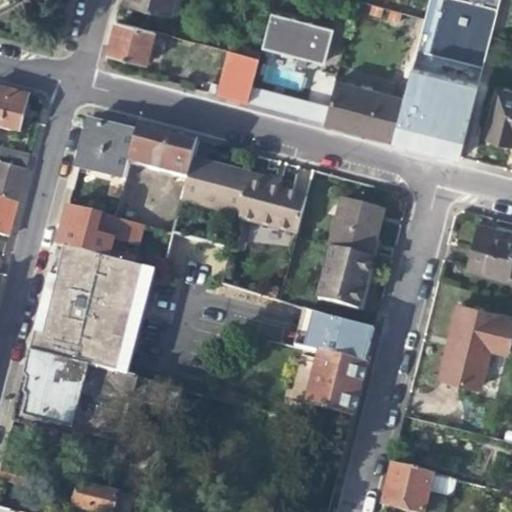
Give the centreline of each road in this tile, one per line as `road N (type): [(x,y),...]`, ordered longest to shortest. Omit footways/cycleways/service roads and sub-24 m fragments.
road 1 (residential): [(66,82),(429,177)]
road 2 (residential): [(348,511),(429,177)]
road 3 (residential): [(0,334),(66,82)]
